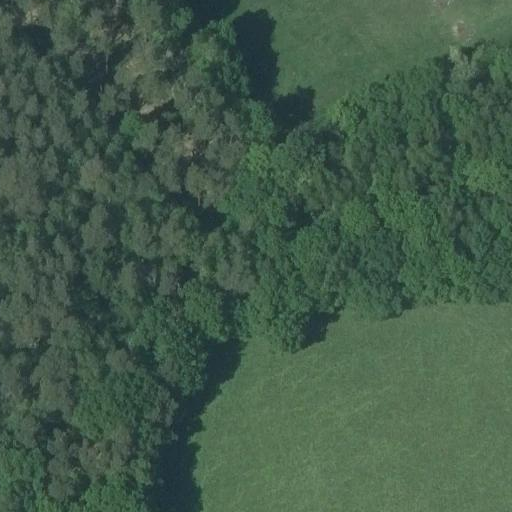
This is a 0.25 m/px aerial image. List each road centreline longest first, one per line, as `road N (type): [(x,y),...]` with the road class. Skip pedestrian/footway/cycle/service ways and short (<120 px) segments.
road 1 (track): [(26,511),(130,427),(193,281),(196,249),(187,226),(13,25)]
road 2 (track): [(180,310),(248,289),(258,274),(266,210),(310,158),(350,137),(511,87)]
